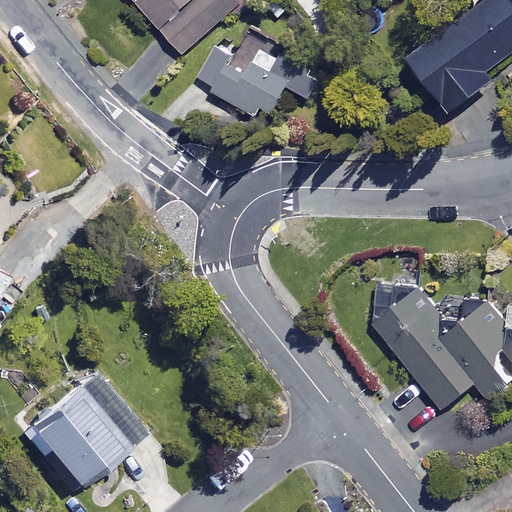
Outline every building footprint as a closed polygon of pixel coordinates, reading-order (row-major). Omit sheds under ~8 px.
[(141,0),(191,56),(250,4),(246,0),(141,0)] [(511,58),(511,0),(495,0),(419,55),(460,112),(504,80),(496,70),(511,58)] [(311,68),(289,57),(293,50),(252,30),(239,57),(220,47),(204,80),(219,87),(216,93),(266,117),(269,111),(283,118),(297,89),(318,99),(327,81),(308,72),(311,68)] [(0,317),(23,275),(0,262),(0,317)] [(461,331),(428,288),(381,324),(446,410),(481,383),(493,399),(511,383),(511,326),(495,305),(461,331)] [(154,435),(103,375),(31,436),(47,455),(57,447),(91,488),(154,435)]
